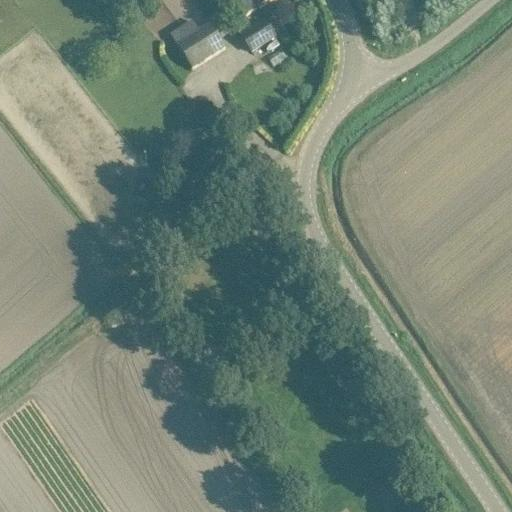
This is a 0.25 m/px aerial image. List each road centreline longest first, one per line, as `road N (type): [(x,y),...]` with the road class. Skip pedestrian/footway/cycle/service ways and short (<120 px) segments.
road 1 (unclassified): [(501,511),(329,256),(306,198),(317,146),(352,90)]
road 2 (unclassified): [(352,90),(411,64),(485,0)]
